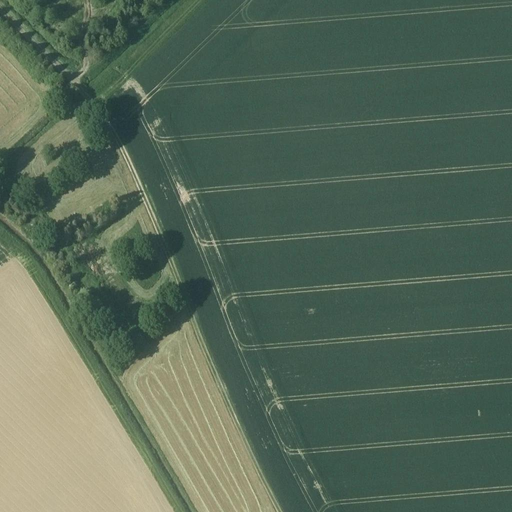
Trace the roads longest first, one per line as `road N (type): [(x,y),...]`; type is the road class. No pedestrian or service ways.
road 1 (track): [(280,511),(130,155),(87,100)]
road 2 (track): [(0,14),(87,100)]
